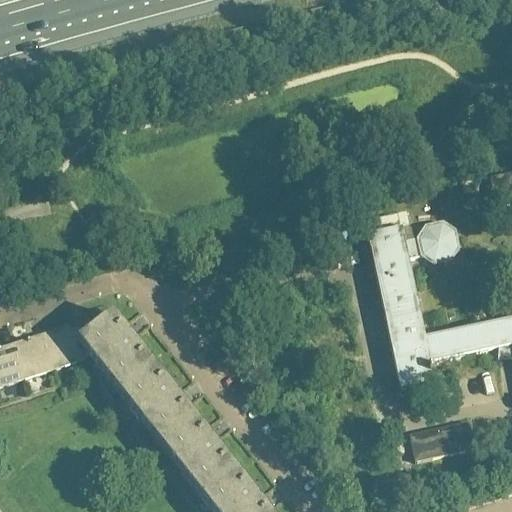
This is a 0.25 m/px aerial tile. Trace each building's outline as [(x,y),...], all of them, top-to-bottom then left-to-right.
[(497,210),(511,206),(511,174),(477,183),(480,195),(493,192),(497,210)] [(511,324),(424,343),(407,261),(420,258),(421,259),(422,258),(432,265),(432,266),(433,267),(434,265),(448,262),(449,263),(450,263),(450,262),(457,251),(458,252),(458,250),(456,249),(453,236),(455,234),(454,232),(453,234),(443,227),(442,226),(441,228),(426,231),(425,229),(418,241),(416,240),(417,242),(416,242),(412,243),(404,244),(402,231),(366,238),(369,253),(373,269),(374,269),(382,309),(384,319),(395,368),(397,376),(397,379),(396,379),(399,392),(434,385),(432,376),(434,376),(432,368),(430,369),(430,365),(498,350),(498,356),(500,356),(499,355),(509,354),(509,356),(511,355),(509,348),(511,347),(511,324)] [(236,473),(213,444),(206,435),(195,422),(185,409),(177,400),(154,370),(153,369),(130,340),(123,331),(112,318),(93,333),(77,345),(88,359),(91,363),(118,397),(146,433),(150,437),(160,450),(170,463),(173,467),(201,501),(201,502),(209,511),(265,511),(260,504),(236,474),(236,473)] [(88,359),(77,345),(93,333),(86,324),(71,329),(71,330),(59,334),(58,333),(42,338),(43,340),(53,373),(78,365),(82,363),(88,359)] [(53,373),(43,340),(30,344),(29,342),(13,347),(13,348),(14,349),(25,382),(30,380),(53,373)] [(25,382),(14,349),(0,353),(0,352),(0,390),(1,390),(20,384),(25,382)] [(474,453),(468,427),(434,434),(425,436),(409,439),(410,444),(411,449),(415,466),(474,453)]
